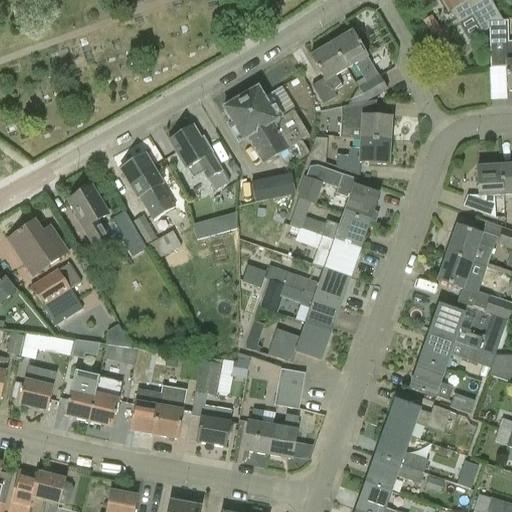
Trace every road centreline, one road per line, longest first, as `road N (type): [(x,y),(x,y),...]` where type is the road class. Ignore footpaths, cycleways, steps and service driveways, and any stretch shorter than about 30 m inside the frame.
road 1 (residential): [(0,199),(348,0)]
road 2 (residential): [(314,496),(441,128)]
road 3 (residential): [(314,496),(0,427)]
road 4 (residential): [(441,128),(407,72),(409,50),(379,0)]
